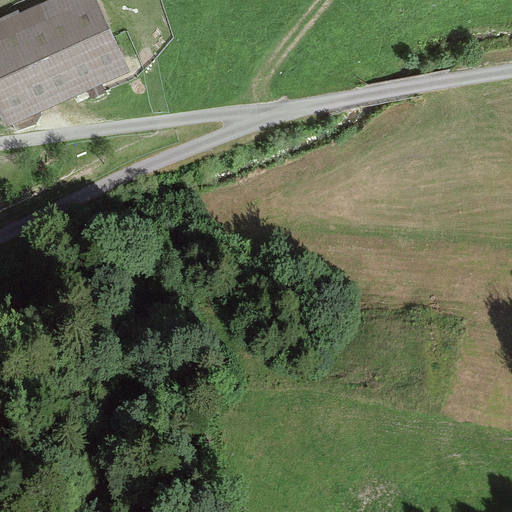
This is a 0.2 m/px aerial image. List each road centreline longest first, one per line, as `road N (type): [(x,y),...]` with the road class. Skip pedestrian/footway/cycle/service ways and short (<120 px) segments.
road 1 (track): [(0,243),(166,163),(305,112),(511,71)]
road 2 (track): [(0,147),(305,112)]
